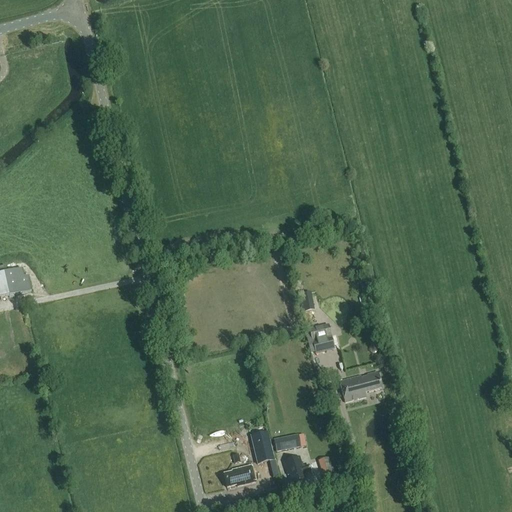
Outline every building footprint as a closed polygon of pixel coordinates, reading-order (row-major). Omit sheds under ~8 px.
[(0,299),(8,297),(3,274),(7,274),(6,267),(0,267),(0,299)] [(3,274),(8,297),(32,292),(29,279),(24,280),(22,270),(7,274),(3,274)] [(335,350),(332,338),(312,343),(315,355),(335,350)] [(366,398),(365,394),(382,390),(377,373),(366,375),(367,377),(360,379),(360,378),(339,383),(340,386),(344,400),(345,403),(366,398)] [(267,434),(250,438),(257,466),(274,462),(267,434)] [(274,441),(276,454),(300,449),(298,437),(274,441)] [(332,457),(319,459),(322,478),(336,475),(332,457)] [(299,459),(284,464),(286,473),(288,473),(291,484),(305,480),(303,475),(311,473),(308,465),(301,467),(299,459)] [(236,488),(255,484),(251,467),(237,471),(238,472),(223,476),(226,489),(236,487),(236,488)]
